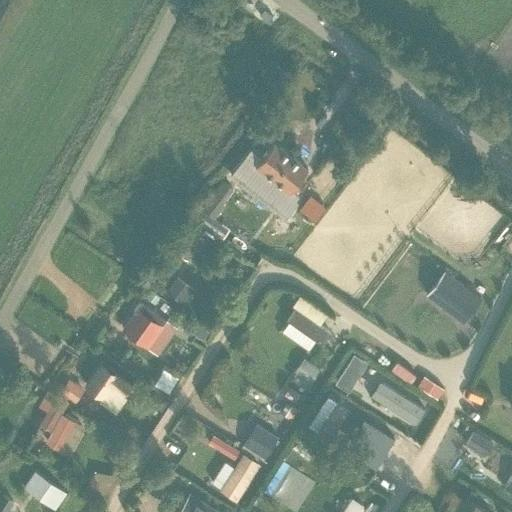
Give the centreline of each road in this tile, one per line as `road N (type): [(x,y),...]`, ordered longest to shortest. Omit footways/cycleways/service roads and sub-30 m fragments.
road 1 (residential): [(110,511),(268,273),(287,273),(458,388)]
road 2 (unclassified): [(0,329),(193,0)]
road 3 (unclassified): [(511,169),(283,0)]
road 4 (residential): [(392,511),(458,388)]
road 5 (residential): [(458,388),(511,277)]
